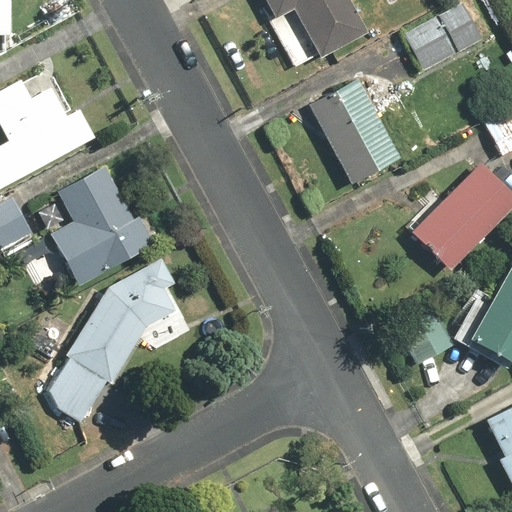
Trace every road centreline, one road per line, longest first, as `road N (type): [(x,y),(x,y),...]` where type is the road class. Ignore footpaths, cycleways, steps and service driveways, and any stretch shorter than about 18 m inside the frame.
road 1 (residential): [(134,0),(328,369)]
road 2 (residential): [(56,511),(328,369)]
road 3 (residential): [(328,369),(407,511)]
